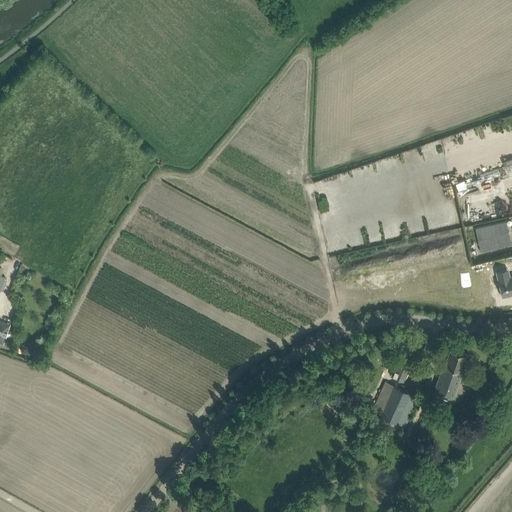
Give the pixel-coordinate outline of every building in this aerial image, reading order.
[(505,220),(475,227),(480,251),(511,244),(505,220)] [(511,275),(503,277),(507,295),(511,294),(511,275)] [(401,353),(391,376),(404,382),(414,358),(407,355),(409,351),(410,352),(413,345),(392,336),(391,337),(393,339),(392,343),(405,349),(403,353),(401,353)] [(442,366),(433,391),(452,398),(461,372),(460,372),(466,356),(449,350),(443,366),(442,366)] [(372,409),(371,411),(405,427),(419,396),(384,381),(378,394),(372,409)]
